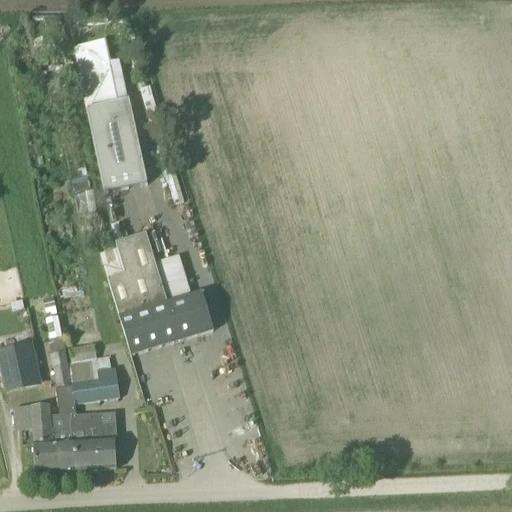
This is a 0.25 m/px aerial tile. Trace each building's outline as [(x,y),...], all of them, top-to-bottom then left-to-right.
[(119,60),(74,68),(96,194),(142,186),(119,60)] [(166,307),(145,237),(115,246),(124,276),(107,282),(130,358),(213,333),(201,296),(166,307)] [(58,313),(85,306),(81,292),(54,299),(58,313)] [(49,410),(32,411),(34,434),(35,456),(37,476),(76,474),(73,418),(75,418),(74,408),(77,408),(69,366),(67,366),(64,353),(57,318),(45,321),(56,392),(54,392),(57,411),(57,419),(50,419),(49,410)] [(32,346),(0,353),(0,370),(6,396),(41,388),(32,346)] [(94,348),(68,352),(70,366),(69,366),(77,408),(119,402),(114,371),(110,372),(108,359),(96,361),(94,348)] [(75,418),(73,418),(76,474),(115,472),(113,442),(115,442),(114,425),(114,416),(106,417),(75,418)]
